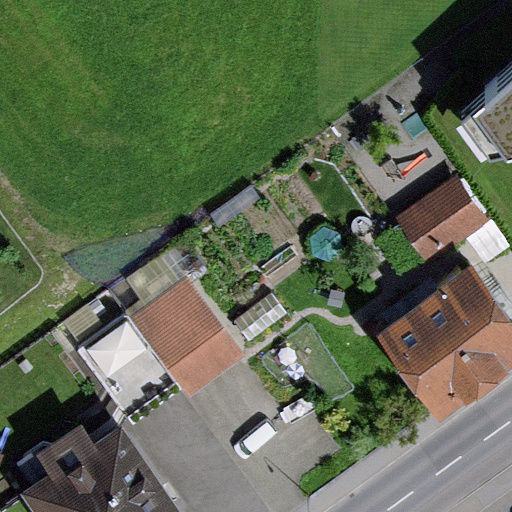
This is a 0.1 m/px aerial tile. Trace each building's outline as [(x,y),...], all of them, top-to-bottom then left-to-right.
[(511,65),(467,106),(493,140),(511,135),(511,65)] [(455,176),(407,210),(433,246),(481,211),(455,176)] [(511,320),(468,261),(389,320),(441,390),(511,336),(511,320)] [(236,346),(188,280),(142,313),(190,380),(197,375),(236,346)] [(57,461),(31,478),(54,511),(173,511),(178,509),(117,420),(94,437),(83,421),(47,445),(57,461)]
